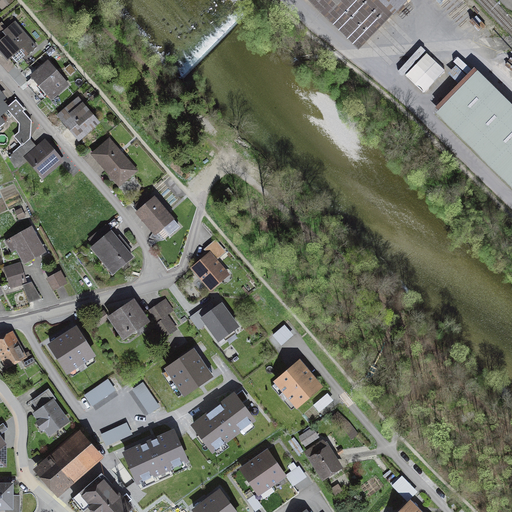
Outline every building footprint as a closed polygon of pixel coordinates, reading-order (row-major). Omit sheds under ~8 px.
[(314,0),(358,43),(391,10),(392,12),(404,0),(314,0)] [(11,32),(0,41),(0,48),(14,65),(36,46),(15,22),(8,29),(11,32)] [(429,50),(405,71),(423,91),(446,69),(429,50)] [(48,63),(33,76),(48,94),(54,89),(57,92),(67,84),(48,63)] [(453,76),(462,76),(462,73),(460,73),(460,67),(453,67),(453,76)] [(511,105),(478,72),(438,112),(511,184),(511,105)] [(72,113),(64,120),(79,139),(95,126),(85,114),(88,112),(77,99),(67,108),(72,113)] [(15,137),(22,145),(29,139),(31,121),(22,111),(15,117),(20,123),(20,133),(15,137)] [(29,139),(22,145),(9,157),(15,168),(28,157),(43,175),(59,161),(44,144),(38,149),(29,139)] [(109,139),(92,154),(113,178),(120,172),(126,179),(136,171),(109,139)] [(146,197),(134,208),(155,233),(163,226),(170,234),(179,227),(154,199),(150,202),(146,197)] [(106,226),(89,240),(94,246),(92,248),(102,261),(105,259),(115,271),(132,257),(125,249),(128,247),(120,237),(117,239),(106,226)] [(30,228),(13,238),(18,248),(17,249),(25,263),(43,253),(36,240),(37,239),(30,228)] [(209,255),(214,261),(225,252),(215,241),(204,250),(209,255)] [(214,261),(209,255),(194,268),(211,288),(226,275),(214,261)] [(20,264),(5,268),(11,287),(25,283),(20,264)] [(60,273),(49,279),(54,289),(65,283),(60,273)] [(32,284),(24,286),(29,301),(39,298),(32,284)] [(166,298),(161,302),(166,310),(172,306),(166,298)] [(222,302),(201,318),(219,342),(240,326),(222,302)] [(132,305),(110,320),(121,336),(143,321),(132,305)] [(158,305),(150,310),(159,323),(164,320),(170,329),(174,327),(158,305)] [(104,311),(93,319),(97,325),(108,318),(104,311)] [(273,334),(280,343),(293,332),(286,323),(273,334)] [(96,361),(74,326),(49,342),(71,377),(96,361)] [(11,334),(0,340),(0,352),(7,365),(24,356),(11,334)] [(212,373),(197,350),(194,353),(193,352),(168,369),(168,370),(162,374),(178,397),(184,393),(185,394),(210,376),(209,375),(212,373)] [(30,355),(22,359),(26,367),(34,362),(30,355)] [(319,387),(299,363),(277,381),(297,405),(319,387)] [(116,389),(108,378),(85,395),(92,406),(116,389)] [(161,406),(143,381),(132,389),(150,414),(161,406)] [(257,420),(234,390),(190,424),(212,453),(257,420)] [(39,410),(35,413),(50,434),(67,422),(52,401),(55,399),(49,391),(33,402),(39,410)] [(328,391),(314,402),(319,410),(334,399),(328,391)] [(337,412),(332,417),(344,428),(352,438),(357,434),(350,424),(337,412)] [(127,422),(101,434),(106,446),(132,434),(127,422)] [(174,428),(122,452),(137,484),(189,461),(174,428)] [(312,428),(299,437),(305,446),(318,437),(312,428)] [(51,457),(52,459),(70,480),(99,455),(79,433),(51,457)] [(321,442),(308,450),(324,475),(337,467),(321,442)] [(267,452),(255,461),(271,484),(284,475),(267,452)] [(52,459),(38,470),(57,492),(70,480),(52,459)] [(271,484),(255,461),(242,470),(258,493),(271,484)] [(286,473),(294,484),(307,475),(299,464),(286,473)] [(98,511),(118,511),(125,507),(108,488),(111,485),(101,474),(74,498),(83,509),(91,503),(98,511)] [(11,495),(11,485),(0,485),(0,506),(5,507),(4,511),(18,511),(19,511),(19,495),(11,495)] [(237,511),(220,488),(191,509),(194,511),(237,511)] [(400,495),(408,502),(412,498),(405,490),(400,495)] [(418,511),(410,503),(400,511),(418,511)]
